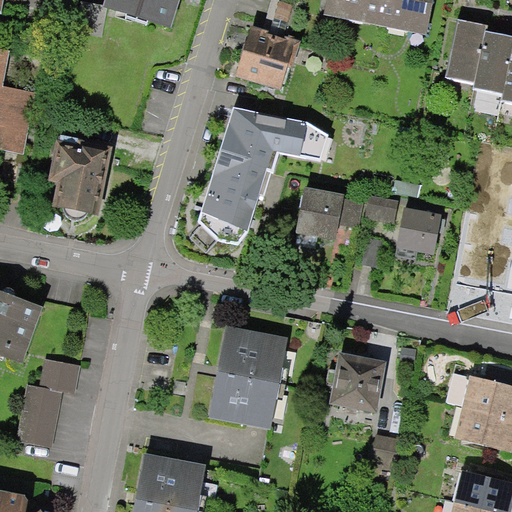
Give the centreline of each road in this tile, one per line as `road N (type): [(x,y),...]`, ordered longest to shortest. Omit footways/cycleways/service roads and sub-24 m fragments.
road 1 (residential): [(511,345),(137,274)]
road 2 (residential): [(137,274),(226,0)]
road 3 (residential): [(90,511),(137,274)]
road 4 (residential): [(137,274),(0,245)]
